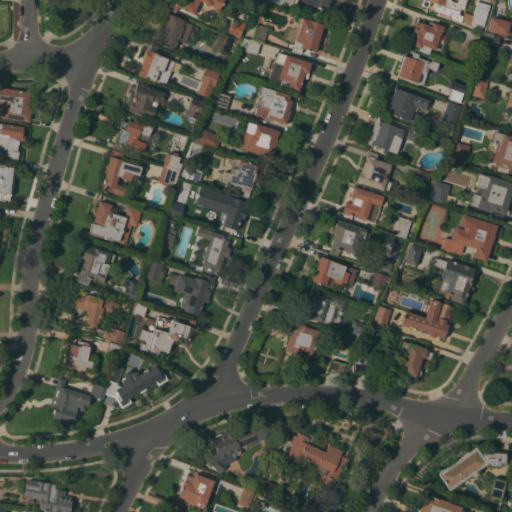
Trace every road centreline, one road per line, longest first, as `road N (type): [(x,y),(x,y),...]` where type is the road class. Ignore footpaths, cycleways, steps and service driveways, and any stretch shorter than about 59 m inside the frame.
road 1 (residential): [(378,0),(326,143),(231,355),(201,401),(132,472),(116,511)]
road 2 (residential): [(511,419),(434,416),(363,395),(312,392),(246,402),(110,443),(0,452)]
road 3 (residential): [(0,396),(21,358),(36,235),(85,61),(123,0)]
road 4 (residential): [(511,290),(458,385),(403,445),(364,511)]
